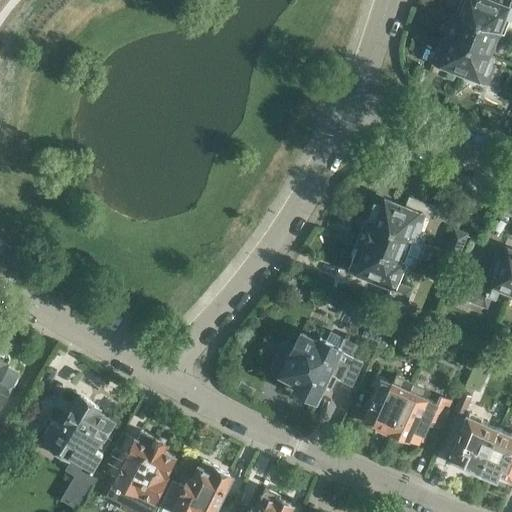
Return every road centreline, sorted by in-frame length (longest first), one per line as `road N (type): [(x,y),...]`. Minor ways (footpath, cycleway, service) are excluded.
road 1 (residential): [(162,376),(280,241),(353,110)]
road 2 (residential): [(454,511),(162,376)]
road 3 (residential): [(162,376),(0,283)]
road 4 (residential): [(511,173),(353,110)]
